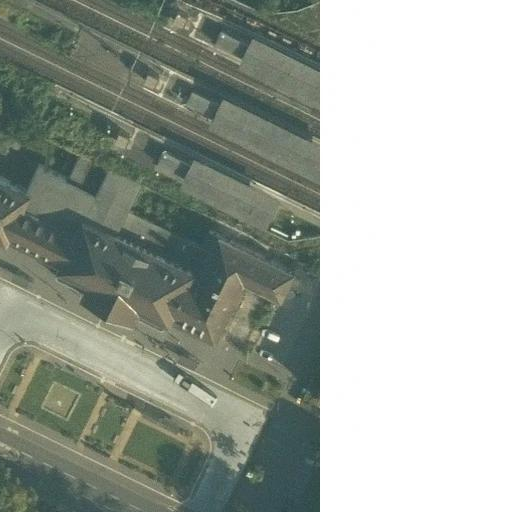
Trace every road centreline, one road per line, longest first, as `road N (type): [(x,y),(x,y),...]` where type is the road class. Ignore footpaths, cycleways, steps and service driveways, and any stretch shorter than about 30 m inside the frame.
road 1 (residential): [(9,316),(28,318),(245,424),(202,511)]
road 2 (tertiary): [(0,448),(130,511)]
